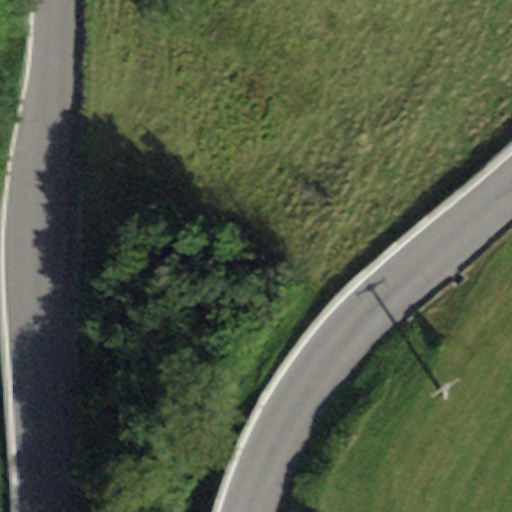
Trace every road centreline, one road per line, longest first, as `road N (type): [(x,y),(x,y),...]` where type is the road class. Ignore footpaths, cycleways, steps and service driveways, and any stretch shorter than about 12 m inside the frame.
road 1 (tertiary): [(52,0),(41,511)]
road 2 (tertiary): [(245,511),(255,478),(342,333),(511,178)]
